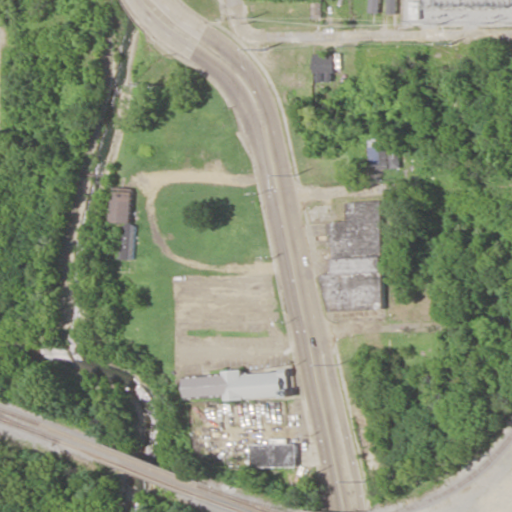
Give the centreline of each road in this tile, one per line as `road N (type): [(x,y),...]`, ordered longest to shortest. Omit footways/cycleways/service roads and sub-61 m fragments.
road 1 (secondary): [(337,484),(261,116)]
road 2 (residential): [(278,194),(253,178),(174,173),(148,180),(156,228),(182,261),(223,269),(290,264)]
road 3 (residential): [(511,38),(249,34),(231,0)]
road 4 (residential): [(511,181),(278,194)]
road 5 (residential): [(511,325),(305,330)]
road 6 (secondary): [(261,116),(244,83),(148,0)]
